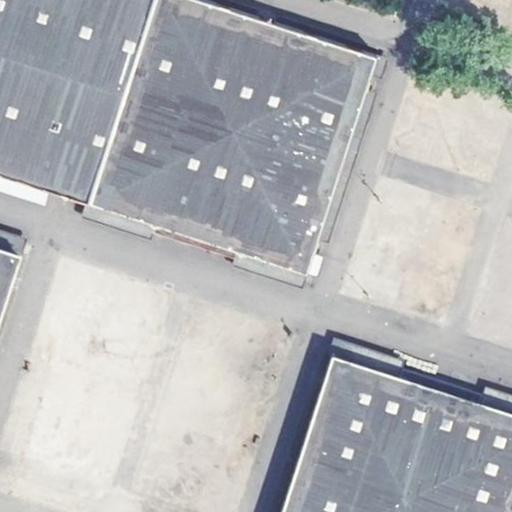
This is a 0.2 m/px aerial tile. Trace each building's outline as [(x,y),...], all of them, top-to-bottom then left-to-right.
[(0,0),(0,178),(52,195),(88,207),(305,279),(312,259),(316,246),(365,98),(370,83),(378,60),(194,0),(0,0)] [(392,65),(378,60),(370,83),(384,88),(392,65)] [(379,103),(365,98),(316,246),(330,251),(379,103)] [(0,194),(47,210),(52,195),(0,178),(0,194)] [(300,294),(305,279),(88,207),(83,222),(152,245),(154,239),(236,266),(233,272),(300,294)] [(0,246),(19,253),(21,253),(25,238),(0,229),(0,246)] [(0,246),(0,310),(19,253),(0,246)] [(326,264),(312,259),(305,279),(320,284),(326,264)] [(511,511),(511,415),(333,356),(280,511),(511,511)]
